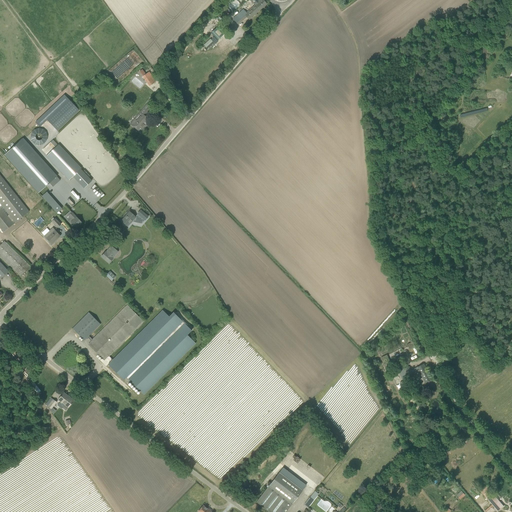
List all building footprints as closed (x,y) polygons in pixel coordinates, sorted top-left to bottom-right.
[(232,0),(228,5),(233,11),(241,4),(236,0),(232,0)] [(255,5),(260,10),(267,4),(263,0),(250,0),(255,5)] [(247,17),(249,20),(260,10),(255,5),(246,13),(243,9),(233,19),(238,24),(247,17)] [(218,27),(210,34),(217,41),(224,34),(218,27)] [(154,78),(149,72),(148,73),(147,73),(143,77),(150,86),(154,83),(152,79),(154,78)] [(47,120),(57,131),(79,110),(69,99),(47,120)] [(137,118),(132,124),(140,131),(145,126),(145,125),(149,120),(145,117),(152,109),(147,105),(136,117),(137,118)] [(38,126),(28,137),(39,147),(49,137),(38,126)] [(40,194),(59,177),(24,139),(6,156),(40,194)] [(92,181),(81,169),(77,173),(73,177),(84,188),(92,181)] [(0,207),(0,227),(4,232),(14,224),(15,223),(29,212),(0,175),(0,203),(10,216),(8,217),(0,207)] [(62,208),(58,204),(53,208),(57,213),(62,208)] [(124,225),(127,225),(128,226),(132,222),(137,223),(142,217),(145,220),(148,217),(140,210),(137,214),(138,214),(135,217),(130,212),(127,215),(127,216),(122,221),(122,222),(124,225)] [(76,228),(82,223),(77,217),(76,217),(72,212),(69,215),(70,217),(67,220),(70,223),(71,222),(76,228)] [(58,227),(61,225),(61,224),(55,218),(52,221),(58,227)] [(52,244),(60,236),(54,230),(53,228),(49,231),(51,233),(46,238),(52,244)] [(0,245),(0,255),(21,276),(30,266),(4,241),(0,245)] [(113,258),(110,256),(106,252),(101,256),(109,263),(113,258)] [(9,271),(8,271),(0,262),(0,277),(1,279),(9,271)] [(92,341),(88,345),(104,360),(107,357),(108,356),(143,321),(128,306),(93,340),(92,341)] [(112,360),(108,356),(107,357),(111,362),(108,364),(124,380),(127,378),(144,395),(196,343),(187,335),(192,331),(191,330),(191,329),(177,315),(176,315),(174,313),(169,317),(163,310),(112,360)] [(92,341),(93,340),(89,336),(100,324),(89,312),(72,329),(84,341),(87,337),(92,341)] [(387,354),(381,357),(384,364),(390,361),(387,354)] [(427,372),(428,372),(424,364),(414,369),(411,371),(409,367),(404,369),(409,378),(414,376),(413,374),(416,373),(418,377),(422,375),(424,378),(426,378),(428,377),(429,375),(427,372)] [(36,393),(40,391),(34,380),(30,383),(36,393)] [(74,401),(74,400),(64,392),(58,400),(60,401),(60,405),(60,406),(66,410),(68,407),(68,408),(74,401)] [(56,402),(53,400),(48,406),(51,409),(56,402)] [(279,472),(256,502),(269,511),(285,511),(302,490),(279,472)] [(481,491),(493,506),(498,511),(504,506),(489,490),(492,488),(489,485),(481,491)] [(310,496),(313,499),(318,494),(315,491),(310,496)] [(309,497),(304,505),(307,508),(313,500),(309,497)]
